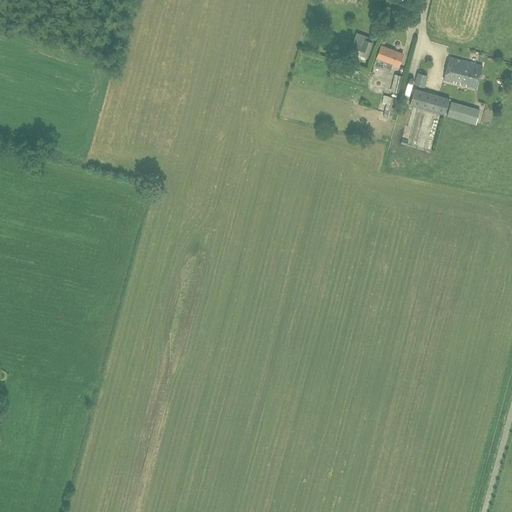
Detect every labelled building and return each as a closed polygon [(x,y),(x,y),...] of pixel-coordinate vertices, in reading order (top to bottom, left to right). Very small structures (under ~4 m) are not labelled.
[(366,58),(372,43),(364,40),(361,46),(356,44),(352,52),(366,58)] [(403,54),(381,46),(373,66),(389,72),(392,65),(398,67),(403,54)] [(482,66),(449,57),(443,80),(476,89),(482,66)] [(417,80),(426,84),(430,74),(421,69),(417,80)] [(394,75),(390,92),(399,94),(403,77),(394,75)] [(409,105),(444,115),(449,98),(414,88),(409,105)] [(392,120),(397,99),(388,97),(383,118),(392,120)] [(451,102),(447,115),(475,124),(479,110),(451,102)]
